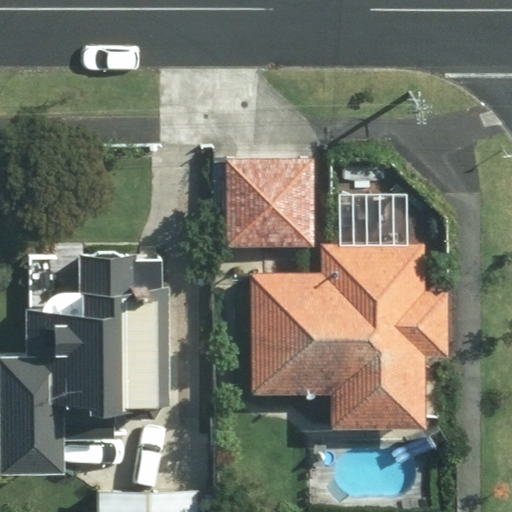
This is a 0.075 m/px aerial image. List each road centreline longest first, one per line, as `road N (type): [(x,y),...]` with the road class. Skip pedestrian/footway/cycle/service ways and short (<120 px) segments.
road 1 (residential): [(0,8),(324,7)]
road 2 (residential): [(324,7),(511,11)]
